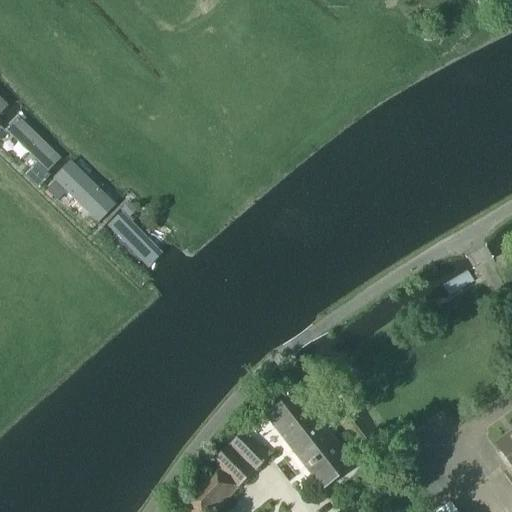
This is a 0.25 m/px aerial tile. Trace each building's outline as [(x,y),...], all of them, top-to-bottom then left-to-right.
[(0,97),(0,118),(11,108),(0,97)] [(18,116),(5,128),(51,173),(64,160),(18,116)] [(69,162),(53,178),(100,223),(115,207),(69,162)] [(120,216),(109,228),(155,274),(167,262),(120,216)] [(467,270),(442,284),(448,295),(473,280),(467,270)] [(321,488),(352,464),(326,431),(336,423),(325,409),(315,417),(296,392),(265,416),(321,488)] [(402,404),(395,409),(400,416),(406,411),(402,404)] [(253,436),(268,424),(263,418),(248,429),(253,436)] [(237,487),(268,455),(241,429),(210,461),(215,466),(181,506),(187,511),(215,511),(237,487)] [(511,431),(495,443),(511,468),(511,431)] [(456,511),(450,502),(435,511),(456,511)]
